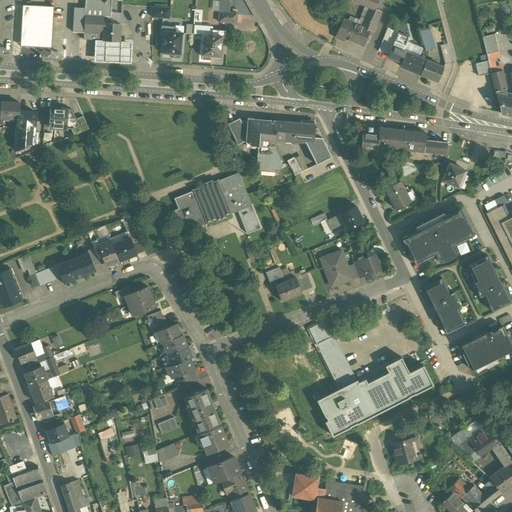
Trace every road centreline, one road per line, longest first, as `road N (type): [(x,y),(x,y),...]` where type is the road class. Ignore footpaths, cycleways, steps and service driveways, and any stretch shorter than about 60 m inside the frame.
road 1 (secondary): [(0,79),(296,105)]
road 2 (secondary): [(281,76),(248,84),(0,67)]
road 3 (residential): [(407,277),(208,353)]
road 4 (residential): [(387,235),(458,201),(511,285)]
road 5 (residential): [(0,347),(60,511)]
road 6 (secondary): [(511,130),(352,68)]
road 7 (residential): [(208,353),(271,511)]
road 8 (secondary): [(343,110),(511,130)]
road 9 (residential): [(0,326),(151,265)]
road 10 (residential): [(324,108),(387,235)]
